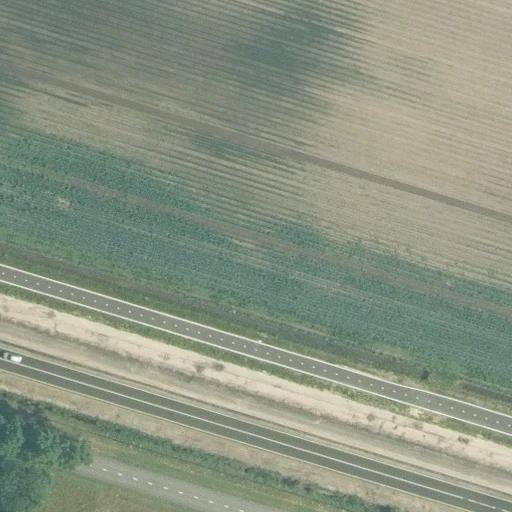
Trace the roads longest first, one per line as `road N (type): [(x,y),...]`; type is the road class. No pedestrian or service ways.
road 1 (primary): [(511,467),(0,311)]
road 2 (primary): [(0,357),(509,511)]
road 3 (unclassified): [(237,511),(0,440)]
